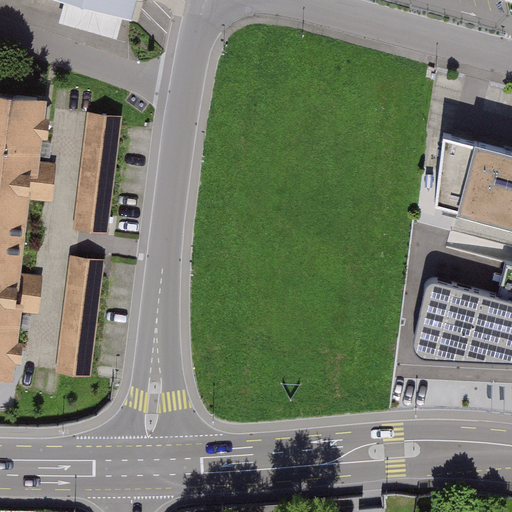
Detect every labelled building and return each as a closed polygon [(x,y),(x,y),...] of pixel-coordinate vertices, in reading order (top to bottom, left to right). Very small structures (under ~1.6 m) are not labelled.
[(149,0),(82,0),(144,18),(149,0)] [(0,93),(0,232),(42,238),(58,101),(0,93)] [(125,109),(95,106),(83,226),(113,229),(125,109)] [(437,204),(511,222),(511,144),(446,126),(437,204)] [(0,232),(0,370),(25,375),(42,238),(0,232)] [(109,264),(78,261),(65,370),(96,373),(109,264)]
